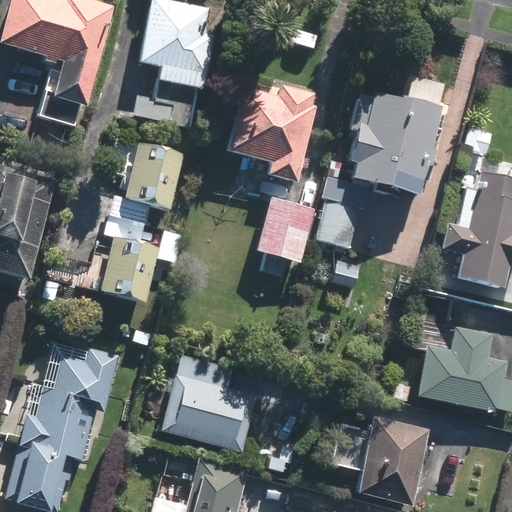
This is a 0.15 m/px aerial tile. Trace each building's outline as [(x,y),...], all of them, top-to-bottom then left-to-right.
[(87,106),(115,5),(94,0),(10,0),(0,41),(0,45),(61,61),(51,96),(87,106)] [(168,0),(144,0),(133,63),(156,68),(150,99),(133,95),(129,117),(185,127),(193,87),(199,89),(209,35),(200,32),(205,7),(168,0)] [(291,182),(311,105),(308,104),(310,94),(276,85),(273,96),(238,87),(221,151),(265,163),(262,175),(291,182)] [(397,100),(368,92),(367,97),(354,94),(344,129),(351,131),(343,161),(350,163),(346,178),(412,196),(416,180),(422,182),(430,149),(425,148),(436,106),(398,96),(397,100)] [(457,151),(480,158),(487,137),(463,130),(457,151)] [(164,211),(179,155),(133,143),(118,199),(110,196),(105,215),(141,224),(145,205),(164,211)] [(0,273),(24,280),(51,179),(0,165),(0,273)] [(511,230),(511,228),(511,178),(475,170),(462,227),(441,222),(435,249),(456,254),(450,277),(498,288),(503,266),(511,268),(511,230)] [(295,263),(309,209),(266,197),(251,251),(261,254),(257,270),(278,276),(282,260),(295,263)] [(321,198),(311,239),(344,248),(355,207),(321,198)] [(141,224),(105,215),(100,233),(109,235),(94,291),(140,303),(155,247),(136,243),(141,224)] [(178,234),(163,230),(158,250),(172,254),(178,234)] [(327,281),(348,287),(354,267),(333,262),(327,281)] [(483,357),(488,335),(450,327),(445,349),(422,345),(411,396),(489,412),(490,406),(511,411),(511,404),(511,379),(500,377),(503,361),(483,357)] [(157,372),(165,342),(152,338),(144,369),(157,372)] [(23,413),(0,497),(52,511),(60,479),(65,481),(71,458),(77,460),(90,409),(99,411),(114,356),(84,348),(80,361),(58,355),(49,388),(39,385),(31,415),(23,413)] [(225,387),(230,367),(178,353),(173,373),(170,373),(155,430),(237,452),(252,395),(225,387)] [(405,400),(407,384),(393,381),(389,397),(405,400)] [(127,401),(109,395),(104,410),(123,415),(127,401)] [(406,506),(425,429),(369,415),(351,492),(406,506)] [(241,511),(243,506),(235,504),(243,469),(195,457),(180,511),(241,511)]
